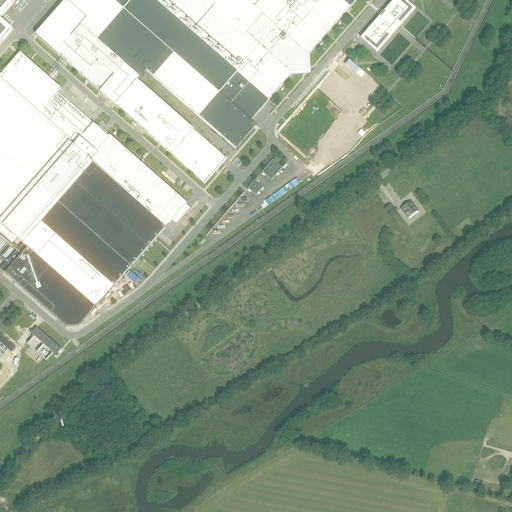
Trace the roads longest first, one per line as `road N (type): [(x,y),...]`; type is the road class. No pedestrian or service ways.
road 1 (unclassified): [(0,486),(83,386),(480,101),(511,47)]
road 2 (unknown): [(271,134),(291,155),(292,172),(160,273)]
